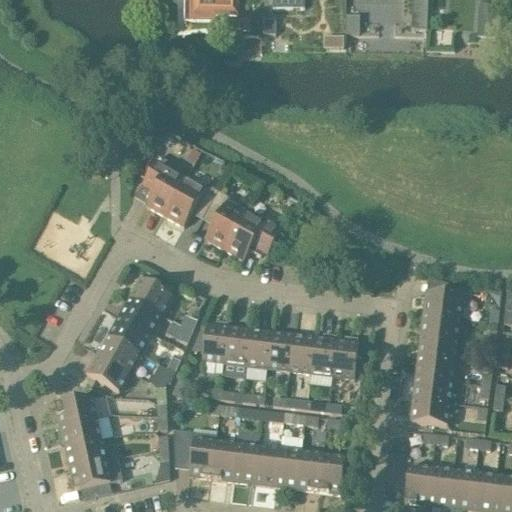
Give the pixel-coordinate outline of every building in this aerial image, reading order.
[(205,0),(205,11),(217,11),(217,16),(237,16),(237,0),(205,0)] [(273,0),(273,11),(305,11),(304,0),(273,0)] [(428,0),(412,0),(411,33),(427,33),(428,0)] [(499,8),(479,7),(477,40),(497,41),(499,8)] [(250,22),(229,22),(229,32),(249,32),(250,22)] [(264,22),(264,38),(276,38),(276,22),(264,22)] [(165,219),(187,181),(168,171),(170,167),(159,160),(145,183),(156,189),(146,208),(165,219)] [(206,217),(219,194),(207,187),(205,191),(187,181),(165,219),(184,230),(195,211),(206,217)] [(225,253),(246,215),(228,204),(230,200),(219,194),(206,217),(216,223),(205,242),(225,253)] [(246,215),(225,253),(244,264),(250,253),(261,259),(279,228),(267,221),(265,225),(246,215)] [(141,281),(130,301),(162,319),(173,299),(141,281)] [(424,317),(461,321),(463,299),(426,295),(424,317)] [(162,319),(130,301),(119,320),(152,338),(162,319)] [(491,312),(489,325),(498,326),(500,313),(491,312)] [(424,317),(421,338),(458,343),(461,321),(424,317)] [(152,338),(119,320),(109,338),(141,357),(152,338)] [(193,335),(198,324),(190,320),(185,332),(193,335)] [(226,367),(230,330),(229,330),(230,326),(217,324),(216,328),(208,327),(203,364),(226,367)] [(204,355),(207,330),(202,329),(192,353),(204,355)] [(247,369),(252,332),(230,330),(226,367),(247,369)] [(193,335),(185,332),(180,344),(188,347),(193,335)] [(252,332),(247,369),(269,372),(273,335),(252,332)] [(487,346),(496,347),(497,334),(488,333),(487,346)] [(273,335),(269,372),(290,375),(295,338),(273,335)] [(333,380),(337,343),(336,343),(337,339),(324,337),(323,341),(316,340),(312,377),(333,380)] [(141,357),(109,338),(98,357),(130,375),(141,357)] [(312,377),(316,340),(295,338),(290,375),(312,377)] [(458,343),(421,338),(419,360),(455,364),(458,343)] [(333,380),(355,382),(356,374),(357,364),(360,346),(358,345),(358,342),(346,340),(345,344),(337,343),(333,380)] [(509,358),(511,346),(502,345),(501,356),(509,358)] [(487,346),(485,359),(494,360),(496,347),(487,346)] [(509,358),(501,356),(499,370),(508,371),(509,358)] [(130,375),(98,357),(87,377),(119,395),(130,375)] [(173,360),(168,372),(176,375),(181,364),(173,360)] [(455,364),(419,360),(416,381),(453,386),(455,364)] [(369,365),(357,364),(356,374),(368,376),(369,365)] [(176,375),(168,372),(163,384),(171,387),(176,375)] [(490,390),(492,377),(483,376),(482,389),(490,390)] [(173,397),(186,398),(191,386),(180,381),(173,397)] [(413,403),(450,407),(453,386),(416,381),(413,403)] [(495,400),(504,401),(506,389),(497,388),(495,400)] [(490,390),(482,389),(480,402),(489,403),(490,390)] [(166,390),(157,390),(158,403),(166,403),(166,390)] [(222,394),(210,393),(209,402),(221,403),(222,394)] [(222,394),(221,403),(234,405),(235,396),(222,394)] [(257,398),(244,397),(243,406),(256,407),(257,398)] [(56,408),(61,430),(97,422),(92,400),(56,408)] [(274,400),(273,409),(286,411),(287,402),(274,400)] [(503,414),(504,401),(495,400),(494,413),(503,414)] [(308,405),(296,403),(295,412),(307,413),(308,405)] [(450,407),(413,403),(411,425),(447,429),(450,407)] [(308,405),(307,413),(320,415),(321,406),(308,405)] [(342,409),(330,407),(329,416),(341,417),(342,409)] [(158,421),(167,420),(167,408),(158,408),(158,421)] [(221,409),(208,408),(207,416),(220,418),(221,409)] [(221,409),(220,418),(232,419),(233,411),(221,409)] [(479,410),(477,423),(486,424),(488,412),(479,410)] [(241,421),(254,422),(255,413),(242,412),(241,421)] [(272,415),(271,424),(284,426),(285,417),(272,415)] [(307,419),(294,418),(293,427),(306,428),(307,419)] [(307,419),(306,428),(318,430),(319,421),(307,419)] [(158,421),(159,434),(168,433),(167,420),(158,421)] [(97,422),(61,430),(65,451),(102,443),(97,422)] [(341,424),(328,422),(327,431),(340,432),(341,424)] [(212,482),(216,445),(194,443),(195,437),(174,434),(175,462),(191,464),(189,480),(212,482)] [(436,438),(424,437),(423,446),(435,447),(436,438)] [(436,438),(435,447),(448,449),(449,440),(436,438)] [(160,453),(169,452),(168,439),(159,440),(160,453)] [(478,452),(479,443),(467,442),(466,451),(478,452)] [(106,464),(102,443),(65,451),(70,472),(106,464)] [(492,445),(479,443),(478,452),(491,454),(492,445)] [(233,485),(238,448),(216,445),(212,482),(233,485)] [(255,487),(259,451),(238,448),(233,485),(255,487)] [(276,490),(281,453),(259,451),(255,487),(276,490)] [(169,465),(169,452),(160,453),(160,465),(169,465)] [(298,493),(302,456),(281,453),(276,490),(298,493)] [(319,495),(323,458),(302,456),(298,493),(319,495)] [(319,495),(341,498),(346,461),(323,458),(319,495)] [(106,464),(70,472),(75,494),(111,486),(106,464)] [(428,508),(432,472),(410,469),(406,506),(428,508)] [(449,511),(454,474),(432,472),(428,508),(449,511)] [(456,511),(470,511),(475,477),(454,474),(449,511),(456,511)] [(492,511),(497,479),(475,477),(470,511),(492,511)] [(511,511),(511,481),(497,479),(492,511),(511,511)]
